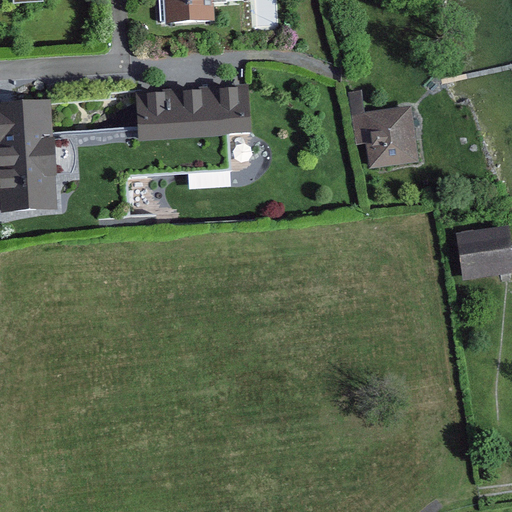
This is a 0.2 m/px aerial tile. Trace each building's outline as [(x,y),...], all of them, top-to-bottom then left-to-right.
[(164,0),(165,23),(215,21),(213,3),(227,3),(227,0),(164,0)] [(139,126),(140,141),(228,135),(254,134),(250,84),(137,91),(139,126)] [(412,107),(364,113),(361,91),(348,93),(356,145),(366,144),(369,169),(420,162),(412,107)] [(52,132),(51,100),(0,102),(0,182),(2,212),(57,209),(56,183),(52,132)] [(231,172),(228,135),(140,141),(139,126),(52,132),(56,183),(96,181),(127,179),(231,172)] [(131,216),(127,179),(96,181),(99,219),(131,216)] [(457,234),(464,281),(511,273),(511,240),(510,226),(457,234)]
